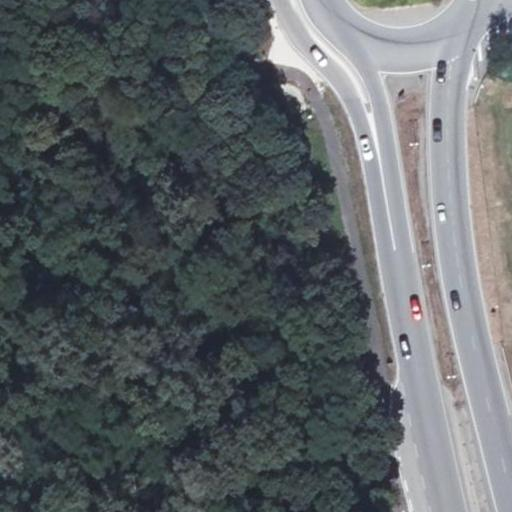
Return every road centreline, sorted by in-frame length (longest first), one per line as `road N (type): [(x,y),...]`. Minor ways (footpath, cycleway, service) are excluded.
road 1 (primary): [(511,482),(456,243),(451,36)]
road 2 (primary): [(280,0),(293,29),(344,80),(358,110),(411,341)]
road 3 (primary): [(358,40),(381,100),(411,341)]
road 4 (primary): [(411,341),(451,511)]
